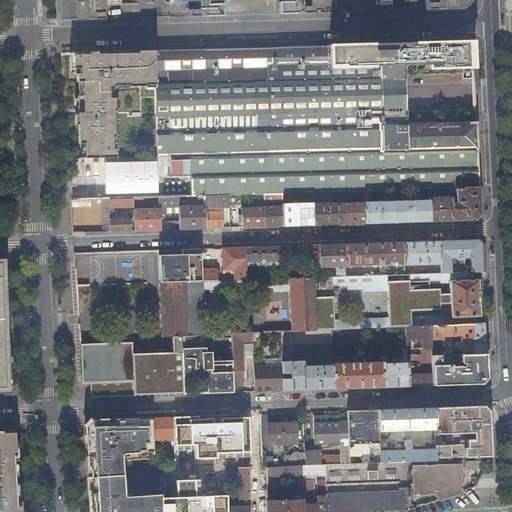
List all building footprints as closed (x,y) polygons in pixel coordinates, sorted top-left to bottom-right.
[(243,0),(62,0),(63,20),(82,20),(82,10),(103,10),(102,0),(206,0),(206,4),(193,3),(193,16),(225,16),(225,6),(244,6),(243,0)] [(268,0),(269,5),(286,4),(287,14),(319,13),(319,3),(306,4),(306,0),(418,0),(419,11),(456,10),(465,1),(465,0),(268,0)] [(470,42),(154,51),(155,86),(157,157),(476,148),(475,109),(472,109),(472,111),(408,113),(406,75),(462,74),(462,79),(471,79),(471,71),(470,42)] [(155,86),(154,51),(71,53),(72,73),(77,72),(77,82),(83,82),(83,95),(80,95),(82,144),(83,144),(84,158),(115,158),(115,149),(112,149),(112,144),(114,144),(113,98),(109,98),(108,88),(111,88),(115,85),(129,85),(129,87),(155,86)] [(476,148),(157,157),(157,176),(191,175),(191,197),(204,196),(229,196),(241,195),(275,194),(283,194),(295,193),(313,193),(335,192),(354,192),(363,191),(371,191),(388,191),(415,190),(420,190),(428,189),(434,189),(446,189),(479,187),(476,148)] [(480,214),(479,187),(446,189),(446,197),(429,198),(429,221),(475,220),(480,214)] [(363,223),(429,221),(429,198),(428,198),(428,192),(428,189),(420,190),(421,200),(371,202),(371,191),(363,191),(363,223)] [(415,194),(415,190),(388,191),(388,196),(390,198),(406,197),(409,195),(409,194),(415,194)] [(336,224),(363,223),(363,191),(354,192),(355,202),(353,202),(353,201),(350,201),(350,203),(336,203),(336,224)] [(313,204),(313,225),(336,224),(336,203),(335,192),(313,193),(313,200),(332,200),(333,203),(328,203),(321,203),(321,204),(313,204)] [(242,205),(241,195),(229,196),(229,205),(242,205)] [(229,205),(229,196),(204,196),(204,206),(205,229),(224,228),(223,212),(212,212),(212,209),(229,208),(229,205)] [(179,207),(179,197),(160,198),(160,207),(167,207),(179,207)] [(134,205),(134,198),(108,199),(109,208),(119,208),(119,207),(126,206),(126,208),(134,207),(134,205)] [(180,229),(205,229),(204,206),(198,206),(198,203),(193,203),(193,206),(179,207),(180,214),(180,223),(180,229)] [(283,204),(283,206),(284,226),(313,225),(313,204),(313,203),(283,204)] [(283,206),(264,207),(264,214),(264,227),(284,226),(283,206)] [(160,214),(160,209),(134,210),(135,231),(161,230),(160,214)] [(264,227),(264,214),(242,215),(242,227),(264,227)] [(109,219),(109,232),(131,231),(131,219),(109,219)] [(439,241),(440,272),(473,271),(483,272),(481,242),(477,240),(439,241)] [(404,264),(405,274),(408,274),(408,265),(437,264),(437,273),(440,272),(439,241),(404,242),(404,264)] [(344,244),(345,266),(389,264),(389,263),(396,263),(396,264),(404,264),(404,242),(344,244)] [(336,267),(336,277),(346,276),(345,266),(344,244),(319,245),(320,263),(320,267),(336,267)] [(319,245),(245,247),(246,262),(316,260),(316,263),(320,263),(319,245)] [(241,270),(241,280),(246,280),(246,266),(246,262),(245,247),(223,248),(223,270),(241,270)] [(166,250),(167,283),(201,282),(201,254),(201,250),(169,252),(169,250),(166,250)] [(83,261),(83,268),(88,268),(88,275),(91,276),(92,253),(74,252),(73,261),(83,261)] [(201,254),(201,282),(218,281),(218,268),(208,268),(207,254),(201,254)] [(0,388),(11,388),(7,266),(0,265),(0,388)] [(82,382),(91,382),(91,397),(125,396),(125,391),(133,391),(133,395),(183,394),(183,383),(183,379),(181,336),(181,335),(205,334),(203,290),(211,289),(220,289),(273,287),(273,291),(290,291),(291,331),(331,329),(349,328),(407,326),(432,325),(475,323),(475,320),(474,316),(479,316),(479,298),(478,280),(473,280),(473,271),(440,272),(437,273),(408,274),(405,274),(346,276),(336,277),(246,280),(241,280),(218,281),(201,282),(167,283),(160,283),(162,337),(171,336),(171,352),(131,353),(131,342),(79,344),(82,382)] [(485,323),(475,323),(432,325),(432,338),(432,340),(443,339),(443,336),(457,336),(460,332),(460,342),(455,342),(455,349),(459,349),(459,351),(461,351),(474,351),(474,354),(486,353),(485,323)] [(432,338),(432,325),(407,326),(407,339),(419,339),(432,338)] [(350,339),(349,328),(331,329),(332,340),(350,339)] [(283,378),(283,390),(334,388),(333,363),(332,352),(320,352),(320,365),(303,366),(303,360),(291,360),(290,346),(293,345),(322,343),(322,342),(332,342),(332,340),(331,329),(291,331),(281,331),(282,365),(283,369),(283,373),(290,373),(290,378),(283,378)] [(233,371),(233,380),(243,379),(242,341),(253,340),(253,332),(232,333),(232,339),(232,362),(233,371)] [(207,393),(217,393),(216,367),(211,368),(211,363),(211,356),(206,356),(206,340),(205,335),(206,335),(206,334),(205,334),(181,335),(181,336),(183,379),(206,377),(207,393)] [(419,339),(407,339),(408,356),(409,386),(420,385),(419,339)] [(487,378),(486,353),(474,354),(460,354),(461,362),(463,363),(464,363),(465,365),(463,366),(462,365),(453,366),(452,365),(442,365),(442,355),(433,356),(433,385),(482,383),(487,378)] [(387,356),(382,356),(383,362),(384,387),(409,386),(408,356),(403,356),(403,362),(394,362),(394,360),(391,360),(391,362),(387,362),(387,356)] [(333,363),(334,388),(384,387),(383,362),(333,363)] [(255,391),(283,390),(283,378),(283,373),(283,369),(282,365),(254,366),(255,391)] [(183,394),(193,393),(193,383),(183,383),(183,394)] [(483,406),(434,407),(435,429),(436,449),(437,458),(491,455),(489,411),(483,406)] [(435,429),(434,407),(378,409),(379,431),(435,429)] [(378,409),(347,410),(347,422),(348,442),(348,446),(349,463),(381,462),(380,451),(379,431),(378,409)] [(315,423),(330,423),(330,415),(314,415),(315,423)] [(174,439),(173,416),(152,417),(153,440),(174,439)] [(251,416),(173,416),(174,439),(175,451),(193,451),(194,458),(252,457),(251,416)] [(161,511),(161,498),(161,488),(128,489),(126,484),(125,470),(127,465),(127,459),(153,458),(153,440),(152,417),(90,419),(90,420),(91,422),(88,426),(85,425),(85,426),(90,511),(161,511)] [(348,442),(347,422),(330,423),(315,423),(315,442),(315,446),(340,445),(340,442),(348,442)] [(269,444),(283,443),(282,423),(268,424),(269,444)] [(282,423),(283,443),(290,443),(296,443),(297,443),(296,423),(282,423)] [(0,511),(20,511),(17,430),(0,430),(0,511)] [(437,460),(437,458),(436,449),(412,450),(412,442),(410,440),(406,440),(405,441),(405,450),(380,451),(381,462),(407,461),(437,460)] [(321,452),(305,452),(305,464),(325,464),(349,463),(348,446),(340,446),(341,457),(321,457),(321,452)] [(283,456),(284,465),(287,465),(302,465),(305,464),(305,452),(292,453),(292,456),(283,456)] [(349,463),(325,464),(325,477),(325,482),(326,511),(408,509),(407,485),(406,485),(406,475),(407,475),(407,461),(381,462),(349,463)] [(413,495),(435,494),(437,500),(456,495),(455,487),(463,487),(462,463),(412,464),(413,495)] [(302,465),(302,473),(303,478),(325,477),(325,464),(305,464),(302,465)] [(239,500),(250,500),(249,466),(240,467),(239,467),(239,500)] [(178,497),(161,498),(161,511),(228,511),(228,507),(228,495),(202,496),(202,480),(177,480),(178,497)] [(303,499),(303,511),(326,511),(325,482),(318,483),(318,495),(317,496),(317,503),(313,503),(313,489),(311,489),(311,483),(303,483),(303,489),(304,489),(305,499),(303,499)] [(268,502),(268,511),(303,511),(303,499),(300,499),(300,497),(296,497),(296,499),(268,500),(268,502)]
